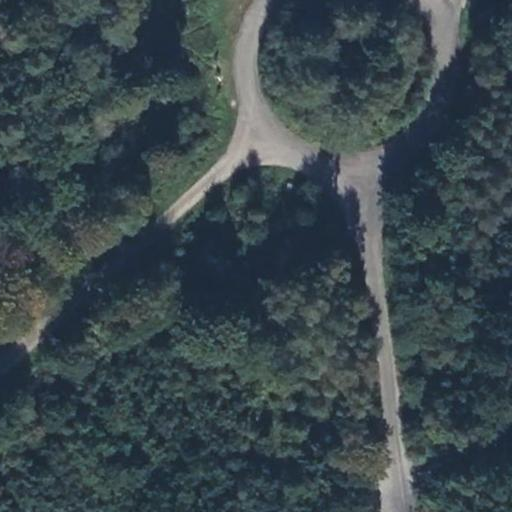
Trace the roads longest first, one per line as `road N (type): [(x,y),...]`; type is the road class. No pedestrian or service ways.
road 1 (track): [(362,161),(399,487)]
road 2 (track): [(265,127),(101,279)]
road 3 (track): [(362,161),(420,130),(438,103),(446,38),(434,7)]
road 4 (track): [(260,0),(242,38),(240,70),(265,127)]
